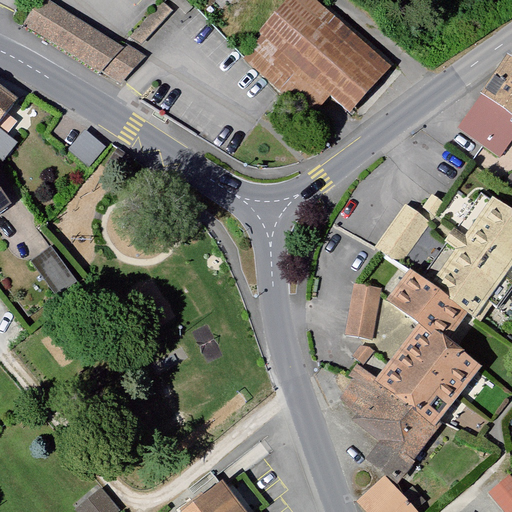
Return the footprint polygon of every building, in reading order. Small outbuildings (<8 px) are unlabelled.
[(196,9),(186,0),(177,0),(175,3),(189,17),(196,9)] [(393,63),(322,0),(288,0),(244,50),(315,114),(331,95),(350,112),(393,63)] [(136,75),(147,59),(128,47),(118,63),(136,75)] [(511,78),(494,104),(511,116),(511,78)] [(0,129),(20,104),(0,90),(0,129)] [(21,148),(0,130),(0,158),(5,164),(21,148)] [(0,216),(12,208),(0,190),(0,216)] [(511,212),(490,197),(425,285),(476,323),(485,329),(498,311),(511,321),(511,212)] [(378,248),(404,265),(434,219),(407,202),(378,248)] [(81,290),(54,252),(33,266),(60,305),(81,290)] [(457,349),(476,323),(425,285),(417,278),(394,309),(428,333),(383,394),(444,440),(492,375),(457,349)] [(382,290),(353,285),(344,337),(372,342),(382,290)] [(444,440),(383,394),(380,398),(354,391),(346,402),(363,424),(358,432),(385,452),(371,471),(408,498),(424,476),(420,473),(444,440)] [(511,511),(511,482),(492,497),(503,511),(511,511)] [(407,511),(388,488),(364,508),(366,511),(407,511)] [(239,511),(227,496),(206,511),(239,511)] [(115,511),(104,498),(93,507),(97,511),(115,511)]
